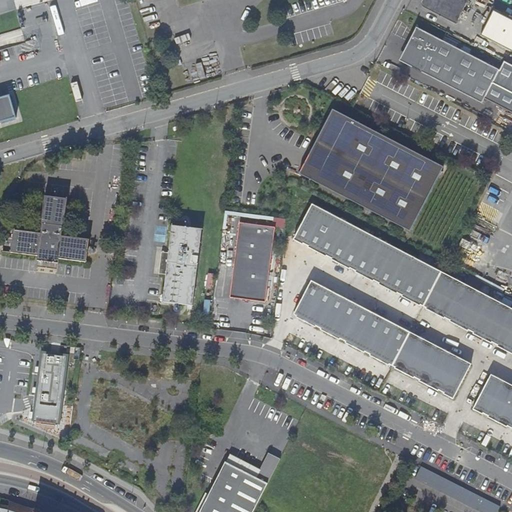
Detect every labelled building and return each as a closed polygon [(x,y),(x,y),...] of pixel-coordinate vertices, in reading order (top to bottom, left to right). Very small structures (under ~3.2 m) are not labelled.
[(466,0),(424,0),(423,5),(456,22),(466,0)] [(511,19),(492,9),(480,34),(511,49),(511,19)] [(416,26),(408,42),(410,51),(413,52),(408,64),(481,102),(498,69),(416,26)] [(410,51),(408,42),(399,60),(408,64),(413,52),(410,51)] [(0,122),(17,118),(9,94),(0,97),(0,122)] [(299,174),(410,232),(444,168),(332,110),(299,174)] [(67,198),(44,196),(39,233),(13,230),(10,253),(37,256),(37,261),(36,266),(58,269),(58,264),(59,259),(86,262),(89,238),(62,235),(67,198)] [(312,206),(293,241),(302,246),(303,245),(308,248),(307,249),(326,258),(327,257),(331,260),(331,261),(350,271),(350,269),(355,272),(354,273),(373,283),(374,282),(379,284),(378,285),(397,295),(397,294),(402,296),(402,297),(421,307),(421,306),(424,307),(442,273),(312,206)] [(276,226),(240,222),(230,298),(244,299),(244,297),(250,298),(250,300),(266,302),(276,226)] [(202,228),(172,225),(169,252),(161,251),(159,275),(167,276),(163,302),(193,306),(202,228)] [(511,308),(442,273),(424,307),(427,309),(426,310),(445,320),(446,319),(451,321),(450,322),(469,332),(470,331),(474,333),(474,335),(493,344),(493,343),(498,346),(497,347),(511,354),(511,308)] [(312,282),(293,317),(315,328),(315,327),(320,330),(320,331),(342,343),(343,342),(348,344),(347,345),(366,355),(367,354),(371,356),(371,357),(390,367),(390,366),(394,367),(411,333),(312,282)] [(411,333),(394,367),(396,368),(396,369),(415,380),(416,379),(421,381),(420,382),(440,393),(440,391),(445,394),(444,395),(455,400),(473,366),(411,333)] [(66,364),(41,361),(38,382),(37,390),(36,401),(61,403),(66,364)] [(511,386),(493,376),(474,411),(484,416),(485,415),(490,418),(489,419),(509,429),(509,428),(511,429),(511,386)] [(37,390),(38,382),(30,382),(29,390),(37,390)] [(94,418),(104,423),(122,390),(112,385),(94,418)] [(122,390),(104,423),(126,435),(123,439),(130,443),(132,438),(153,449),(170,417),(122,390)] [(253,511),(280,460),(267,454),(255,478),(225,463),(201,511),(253,511)] [(497,511),(500,508),(421,467),(415,480),(478,511),(497,511)]
